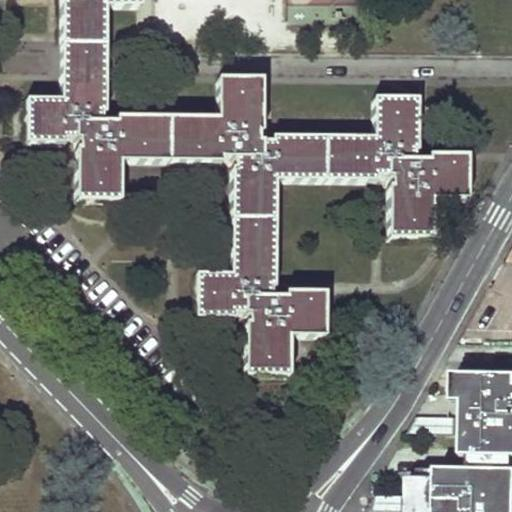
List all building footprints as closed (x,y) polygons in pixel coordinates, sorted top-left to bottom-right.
[(100,53),(101,10),(135,11),(134,0),(58,0),(58,53),(100,53)] [(100,63),(100,53),(58,53),(58,63),(58,74),(100,74),(100,63)] [(58,74),(57,105),(22,104),(22,147),(60,147),(60,143),(75,143),(75,152),(72,151),(72,204),(114,204),(115,166),(216,167),(216,163),(231,163),(231,172),(229,172),(227,279),(193,279),(192,322),(230,322),(230,318),(244,318),(244,329),(242,329),(242,379),(284,379),(284,340),(319,340),(319,297),(282,297),(282,302),(265,302),(265,291),(270,291),(271,185),(373,186),(373,181),(388,181),(387,192),(385,192),(385,243),(427,243),(428,204),(462,204),(463,161),(425,161),(425,165),(410,165),(410,156),(413,156),(414,103),(370,103),(370,142),(268,141),(268,147),(253,147),(253,135),(257,135),(258,85),(215,84),(214,123),(113,122),(113,127),(96,127),(96,116),(100,116),(100,74),(58,74)] [(511,383),(456,382),(455,410),(467,411),(466,464),(474,464),(511,464),(511,383)] [(421,424),(413,439),(461,439),(462,424),(421,424)] [(511,464),(474,464),(474,478),(511,478),(511,464)] [(441,511),(442,477),(425,477),(424,489),(412,488),(412,502),(411,511),(441,511)] [(511,511),(511,478),(474,478),(442,477),(441,511),(511,511)] [(411,511),(412,502),(385,502),(385,511),(411,511)]
